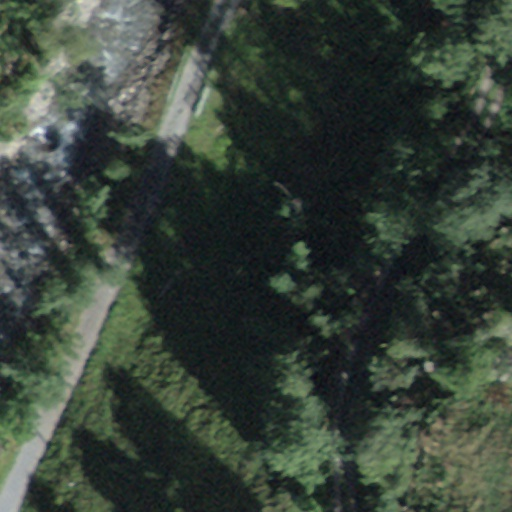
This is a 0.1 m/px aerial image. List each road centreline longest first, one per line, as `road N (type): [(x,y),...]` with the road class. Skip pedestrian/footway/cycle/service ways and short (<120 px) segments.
road 1 (track): [(228,0),(6,511)]
road 2 (track): [(347,511),(351,377),(367,300),(482,77),(498,0)]
